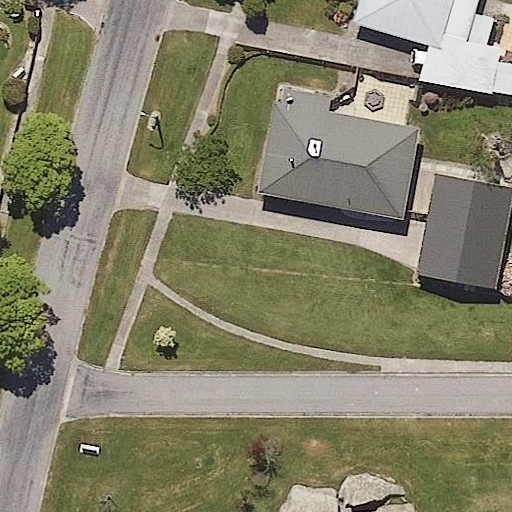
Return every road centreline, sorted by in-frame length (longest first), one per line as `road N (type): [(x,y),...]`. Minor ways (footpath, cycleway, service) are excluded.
road 1 (residential): [(38,368),(511,372)]
road 2 (residential): [(38,368),(125,0)]
road 3 (residential): [(4,511),(38,368)]
